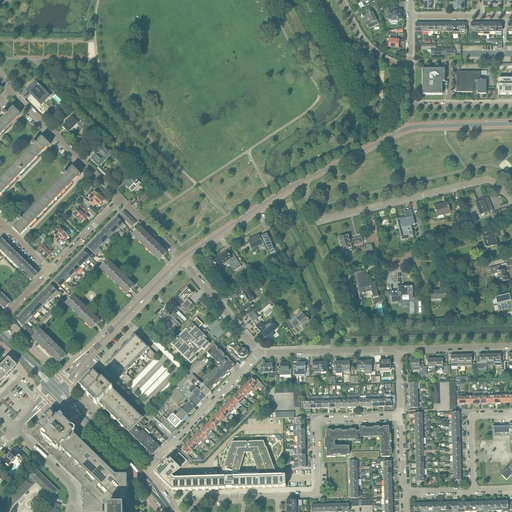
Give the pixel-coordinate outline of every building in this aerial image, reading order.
[(388,10),(388,12),(387,12),(387,18),(388,18),(388,19),(392,19),(392,20),(397,20),(397,19),(400,19),(400,18),(401,18),(401,15),(400,15),(400,11),(397,11),(397,8),(396,4),(387,6),(388,10)] [(366,25),(369,29),(379,24),(377,20),(376,20),(372,12),(371,13),(369,9),(361,13),(363,17),(367,15),(370,23),(366,25)] [(465,23),(458,23),(458,32),(464,32),(464,33),(467,33),(467,27),(465,27),(465,23)] [(387,34),(387,39),(389,39),(388,47),(398,48),(399,40),(396,40),(397,35),(390,34),(387,34)] [(455,51),(460,51),(460,44),(455,44),(455,48),(443,48),(443,55),(455,55),(455,51)] [(443,55),(443,48),(435,48),(435,45),(421,45),(421,49),(428,49),(431,49),(431,55),(443,55)] [(442,95),(442,90),(447,90),(447,82),(444,82),(444,69),(422,69),(422,95),(442,95)] [(456,92),(474,92),(477,92),(477,94),(486,94),(486,80),(484,80),(480,80),(480,76),(480,72),(458,72),(456,72),(456,92)] [(497,85),(497,88),(498,88),(498,95),(511,94),(511,77),(498,78),(498,85),(497,85)] [(35,82),(27,91),(31,94),(32,93),(36,96),(34,97),(34,98),(41,105),(43,103),(42,102),(47,97),(48,98),(50,96),(45,91),(42,89),(43,88),(40,85),(39,86),(35,82)] [(0,134),(11,123),(16,118),(19,115),(17,112),(14,109),(11,107),(8,110),(8,111),(7,112),(5,113),(3,111),(0,114),(2,116),(0,118),(0,134)] [(62,125),(69,132),(77,124),(88,136),(93,131),(77,116),(74,119),(71,116),(62,125)] [(0,195),(17,178),(20,175),(41,153),(46,148),(50,145),(47,142),(44,139),(42,137),(38,140),(35,143),(33,141),(31,144),(33,146),(31,147),(0,179),(0,195)] [(98,167),(112,153),(104,145),(90,159),(98,167)] [(120,160),(106,174),(108,177),(123,163),(120,160)] [(16,224),(12,228),(15,231),(18,233),(20,236),(24,232),(25,232),(29,227),(72,183),(77,178),(80,174),(78,172),(75,169),(72,167),(69,170),(66,173),(64,171),(63,172),(61,173),(64,176),(62,177),(22,218),(21,219),(19,217),(17,219),(19,221),(16,224)] [(128,179),(124,183),(131,191),(138,185),(140,182),(139,182),(133,176),(130,173),(126,177),(128,179)] [(140,199),(143,202),(153,192),(150,189),(140,199)] [(92,200),(89,202),(87,201),(81,195),(79,198),(84,203),(89,207),(100,195),(95,191),(89,197),(92,200)] [(100,195),(89,207),(94,212),(96,214),(98,211),(93,207),(97,203),(99,205),(105,200),(100,195)] [(496,206),(503,204),(501,196),(494,198),(496,206)] [(479,202),(475,204),(479,216),(480,218),(489,214),(488,212),(493,210),(488,197),(482,199),(478,200),(479,202)] [(448,203),(434,207),(436,215),(450,212),(448,203)] [(73,214),(72,214),(77,219),(78,218),(87,209),(82,205),(73,214)] [(78,218),(77,219),(82,224),(82,223),(88,217),(85,215),(89,212),(91,214),(94,217),(96,214),(94,212),(89,207),(87,209),(78,218)] [(403,239),(414,237),(411,226),(410,226),(410,225),(414,224),(415,224),(411,210),(406,211),(408,218),(398,220),(403,239)] [(112,222),(119,229),(124,224),(117,217),(115,219),(114,219),(111,222),(112,223),(112,222)] [(109,224),(106,227),(107,228),(107,227),(113,233),(114,234),(119,229),(112,222),(112,223),(110,225),(109,224)] [(53,239),(51,241),(53,243),(55,241),(65,232),(60,227),(55,233),(57,235),(53,239)] [(107,227),(107,228),(105,230),(105,229),(104,229),(102,232),(102,233),(102,232),(108,238),(113,233),(107,227)] [(140,227),(134,233),(133,235),(145,247),(153,240),(140,227)] [(55,241),(53,243),(55,246),(56,247),(61,251),(63,248),(58,243),(62,239),(64,242),(69,236),(65,232),(55,241)] [(109,239),(108,238),(102,232),(102,233),(100,235),(100,234),(97,237),(97,238),(98,237),(103,243),(104,244),(109,239)] [(487,237),(483,238),(484,241),(485,248),(491,247),(492,250),(497,249),(496,245),(497,245),(495,238),(498,237),(497,233),(486,236),(487,237)] [(270,239),(269,239),(267,234),(262,236),(260,237),(259,236),(247,241),(251,249),(263,243),(266,251),(268,250),(269,253),(267,254),(270,261),(278,257),(270,239)] [(351,247),(363,244),(361,237),(349,240),(348,235),(338,238),(341,251),(351,248),(351,247)] [(93,243),(98,248),(103,243),(98,237),(97,238),(96,240),(95,239),(92,242),(93,243)] [(0,251),(6,257),(13,251),(0,239),(0,251)] [(166,253),(153,240),(145,247),(159,261),(166,253)] [(46,241),(37,251),(42,255),(51,246),(46,241)] [(51,246),(42,255),(46,260),(52,254),(49,252),(50,251),(53,248),(54,249),(56,247),(55,246),(53,243),(51,246)] [(90,244),(87,247),(93,253),(95,255),(100,250),(98,248),(93,243),(91,245),(90,244)] [(25,263),(13,251),(6,257),(18,269),(25,263)] [(79,256),(86,263),(91,258),(84,251),(82,253),(81,253),(78,256),(79,256)] [(219,256),(212,261),(218,269),(223,266),(226,264),(227,266),(229,265),(233,272),(241,267),(236,258),(234,255),(233,255),(234,256),(231,258),(227,252),(219,256)] [(76,258),(73,261),(74,261),(80,267),(82,264),(84,266),(87,264),(86,263),(79,256),(77,258),(76,258)] [(100,268),(113,281),(120,273),(107,260),(100,268)] [(71,263),(69,266),(75,272),(76,273),(81,268),(80,267),(74,261),(72,263),(71,263)] [(18,269),(28,279),(31,281),(37,275),(25,263),(18,269)] [(502,270),(500,265),(490,267),(491,273),(497,272),(499,282),(508,280),(507,275),(505,276),(505,272),(508,271),(508,269),(502,270)] [(67,268),(64,271),(70,277),(71,278),(72,279),(77,274),(76,273),(75,272),(69,266),(67,268)] [(361,271),(354,272),(357,283),(358,283),(359,288),(358,288),(360,294),(364,293),(366,292),(366,291),(371,289),(371,291),(373,298),(374,298),(375,302),(385,300),(383,294),(378,295),(375,282),(374,281),(371,282),(371,283),(367,284),(365,276),(363,270),(361,271)] [(60,276),(65,282),(70,277),(64,271),(62,273),(59,276),(60,276)] [(120,273),(113,281),(127,294),(134,286),(120,273)] [(68,284),(65,282),(60,276),(59,276),(58,278),(57,278),(54,281),(60,287),(63,284),(65,287),(68,284)] [(426,282),(425,283),(429,295),(436,293),(436,292),(441,291),(441,293),(446,292),(442,277),(438,278),(438,280),(433,282),(433,281),(432,281),(432,280),(426,281),(426,282)] [(54,298),(59,293),(51,285),(49,287),(48,286),(45,290),(46,290),(54,298)] [(253,305),(251,302),(255,300),(246,286),(232,295),(234,298),(243,293),(249,303),(240,308),(243,312),(253,305)] [(401,301),(401,296),(409,296),(409,299),(413,299),(412,286),(397,287),(397,288),(397,291),(390,291),(391,297),(391,298),(392,298),(392,302),(401,301)] [(181,305),(182,307),(186,310),(192,303),(188,298),(193,293),(187,287),(179,296),(178,296),(178,298),(180,299),(181,299),(182,299),(185,302),(181,305)] [(43,291),(40,295),(41,295),(48,302),(49,303),(54,298),(46,290),(44,292),(43,291)] [(511,291),(495,295),(497,304),(498,304),(500,311),(499,312),(499,315),(511,311),(511,291)] [(10,303),(8,300),(0,292),(0,306),(3,309),(10,303)] [(38,297),(35,300),(36,300),(43,307),(48,302),(41,295),(39,297),(38,297)] [(66,303),(79,316),(86,309),(73,296),(66,303)] [(38,312),(43,307),(36,300),(34,302),(31,305),(38,312)] [(26,310),(27,310),(33,317),(38,312),(31,305),(29,307),(26,310)] [(92,329),(97,324),(99,322),(86,309),(79,316),(92,329)] [(24,312),(21,315),(22,315),(27,320),(28,322),(30,323),(35,318),(33,317),(27,310),(26,310),(25,312),(24,312)] [(179,316),(174,311),(170,315),(165,310),(153,322),(159,328),(169,318),(178,327),(180,325),(176,320),(179,316)] [(288,319),(285,321),(290,330),(294,327),(295,328),(296,328),(295,328),(300,324),(302,326),(309,321),(304,315),(301,311),(297,314),(290,320),(289,319),(288,319)] [(249,318),(253,322),(259,317),(256,313),(249,318)] [(16,320),(24,327),(26,325),(24,324),(27,320),(22,315),(20,317),(19,317),(16,320)] [(196,318),(171,344),(191,363),(197,357),(195,355),(202,348),(204,350),(210,344),(205,339),(207,338),(204,335),(204,336),(204,335),(197,329),(203,324),(196,318)] [(267,340),(270,338),(274,334),(272,332),(276,328),(271,321),(264,327),(261,322),(256,326),(267,340)] [(24,327),(23,328),(25,331),(30,336),(34,332),(30,328),(29,329),(26,325),(24,327)] [(149,339),(153,336),(146,329),(142,333),(149,339)] [(59,363),(63,359),(66,356),(39,330),(32,337),(59,363)] [(106,364),(116,374),(127,385),(132,380),(125,373),(144,354),(151,360),(156,355),(135,334),(106,364)] [(230,347),(231,348),(232,349),(234,350),(235,351),(236,352),(237,354),(238,355),(238,356),(239,356),(239,357),(240,357),(241,357),(242,358),(243,358),(243,357),(244,357),(245,357),(246,356),(247,355),(247,354),(247,353),(248,353),(248,352),(247,352),(247,351),(247,350),(246,349),(245,349),(244,348),(243,348),(242,348),(241,348),(240,347),(239,347),(239,346),(238,346),(238,345),(237,344),(237,343),(236,341),(234,343),(235,345),(231,347),(230,347)] [(223,365),(208,380),(207,379),(202,384),(210,391),(233,368),(232,366),(232,365),(233,364),(214,345),(206,352),(211,357),(212,356),(221,364),(223,365)] [(479,359),(477,359),(477,368),(477,369),(484,369),(484,367),(487,367),(487,365),(486,354),(479,355),(479,359)] [(0,364),(0,379),(1,380),(7,374),(7,375),(9,373),(9,372),(15,366),(7,358),(5,359),(0,364)] [(202,360),(201,358),(198,361),(197,360),(188,370),(189,371),(198,362),(199,363),(202,360)] [(129,384),(133,387),(157,363),(153,359),(129,384)] [(423,376),(423,374),(423,367),(423,364),(419,364),(419,359),(410,359),(410,360),(408,360),(409,363),(410,363),(410,368),(414,368),(414,370),(419,370),(419,377),(423,376)] [(379,364),(375,364),(375,371),(380,371),(380,370),(390,370),(390,369),(390,360),(379,361),(379,364)] [(276,372),(272,372),(272,363),(263,364),(263,367),(261,367),(257,372),(260,375),(263,372),(267,372),(268,378),(274,378),(274,376),(276,376),(276,372)] [(280,370),(280,374),(290,374),(290,375),(291,375),(291,369),(288,369),(288,363),(280,363),(280,370)] [(296,365),(293,365),(293,373),(296,372),(305,372),(305,363),(296,363),(296,365)] [(145,399),(171,372),(163,365),(137,391),(145,399)] [(96,367),(79,384),(89,393),(87,395),(92,400),(91,400),(92,401),(97,405),(99,403),(129,432),(136,425),(139,422),(143,418),(146,415),(96,367)] [(211,392),(210,391),(202,384),(193,374),(188,379),(206,397),(211,392)] [(253,379),(252,378),(250,380),(249,379),(246,382),(247,383),(254,390),(258,386),(263,390),(266,388),(254,377),(253,379)] [(183,384),(201,402),(206,397),(188,379),(183,384)] [(254,390),(247,383),(245,385),(245,384),(242,387),(242,388),(248,393),(250,391),(251,393),(254,390)] [(196,407),(201,402),(183,384),(178,390),(186,398),(189,401),(196,407)] [(238,392),(243,398),(248,393),(242,388),(241,390),(240,389),(237,392),(238,392)] [(188,416),(196,407),(189,401),(185,405),(182,402),(186,398),(178,390),(169,398),(188,416)] [(235,394),(232,397),(233,397),(238,402),(240,404),(245,399),(243,398),(238,392),(236,394),(235,394)] [(391,394),(384,394),(385,406),(391,406),(391,403),(395,403),(395,395),(391,395),(391,394)] [(465,404),(465,395),(457,395),(457,404),(465,404)] [(228,401),(228,402),(234,407),(238,402),(233,397),(231,399),(231,398),(228,401)] [(169,398),(163,405),(181,422),(188,416),(169,398)] [(226,403),(223,406),(224,407),(231,413),(235,409),(234,407),(228,402),(227,404),(226,403)] [(163,405),(157,411),(159,413),(163,416),(175,428),(181,422),(163,405)] [(219,411),(225,417),(227,419),(231,414),(224,407),(222,409),(221,408),(218,411),(219,411)] [(56,417),(50,411),(38,424),(39,425),(30,435),(58,462),(80,440),(73,434),(76,429),(71,426),(68,422),(64,419),(61,414),(56,417)] [(215,416),(220,422),(225,417),(219,411),(217,413),(214,416),(215,416)] [(170,433),(175,428),(163,416),(158,421),(170,433)] [(209,420),(210,421),(215,426),(220,422),(215,416),(213,418),(212,417),(209,420)] [(149,424),(143,418),(139,422),(136,425),(142,431),(149,424)] [(205,425),(205,426),(211,431),(215,426),(210,421),(208,423),(207,422),(205,425)] [(492,426),(492,436),(509,436),(510,453),(511,453),(511,423),(509,423),(509,426),(492,426)] [(149,424),(142,431),(148,437),(155,429),(149,424)] [(135,438),(142,431),(136,425),(129,432),(135,438)] [(203,427),(200,430),(201,431),(206,436),(208,438),(213,433),(211,431),(205,426),(203,428),(203,427)] [(355,433),(355,429),(326,430),(326,438),(324,438),(324,449),(326,449),(326,457),(346,456),(346,455),(349,455),(348,446),(345,446),(345,448),(333,448),(333,439),(355,438),(355,443),(360,443),(360,436),(382,435),(382,454),(381,454),(381,457),(390,457),(390,454),(391,454),(391,434),(389,434),(388,426),(359,427),(359,433),(355,433)] [(140,444),(146,449),(161,435),(155,429),(148,437),(140,444)] [(135,438),(140,444),(148,437),(142,431),(135,438)] [(199,432),(198,432),(195,435),(196,435),(201,441),(206,436),(201,431),(199,432)] [(152,455),(166,440),(161,435),(146,449),(152,455)] [(193,436),(191,439),(191,440),(197,445),(200,448),(204,443),(201,441),(196,435),(194,437),(193,436)] [(115,475),(99,459),(80,440),(58,462),(78,481),(79,481),(83,481),(83,511),(102,511),(103,504),(108,504),(108,502),(112,502),(112,504),(116,504),(116,497),(126,497),(126,491),(127,490),(128,489),(128,487),(128,486),(128,485),(128,483),(127,482),(126,481),(126,475),(115,475)] [(187,445),(192,450),(197,445),(191,440),(190,442),(189,441),(186,444),(187,445)] [(166,461),(160,467),(159,467),(160,468),(155,473),(157,475),(156,475),(157,476),(157,475),(165,483),(164,483),(165,483),(172,490),(175,489),(175,488),(178,488),(178,489),(182,489),(182,488),(185,488),(185,489),(189,489),(189,488),(191,488),(191,489),(195,489),(195,488),(198,488),(198,489),(202,489),(202,487),(205,487),(205,489),(208,488),(208,487),(211,487),(211,488),(215,488),(215,487),(218,487),(218,488),(222,488),(222,487),(224,487),(224,489),(225,489),(225,487),(227,487),(232,486),(232,488),(238,488),(239,488),(245,487),(245,488),(246,488),(246,487),(252,487),(252,488),(252,487),(258,487),(258,488),(259,488),(259,487),(265,487),(271,487),(272,487),(278,486),(278,487),(279,487),(279,486),(285,486),(285,487),(285,482),(285,475),(285,474),(278,475),(277,475),(277,474),(275,475),(272,467),(274,466),(273,466),(266,447),(263,441),(249,441),(249,442),(246,442),(246,441),(231,442),(230,448),(229,448),(223,468),(222,467),(222,468),(224,468),(222,476),(220,475),(220,476),(221,476),(224,476),(224,478),(173,480),(171,477),(172,476),(173,475),(180,468),(172,460),(169,458),(167,460),(166,461)] [(192,450),(187,445),(185,447),(184,446),(181,449),(182,450),(180,451),(190,461),(192,461),(192,459),(188,455),(192,450)] [(8,465),(16,457),(22,462),(26,457),(21,451),(20,452),(15,447),(3,460),(8,465)] [(179,453),(175,457),(183,465),(187,461),(179,453)] [(511,460),(509,463),(510,465),(507,469),(505,469),(501,474),(501,475),(506,480),(511,475),(511,460)] [(34,484),(33,484),(35,482),(42,489),(41,491),(42,492),(44,490),(52,498),(58,491),(35,468),(28,475),(29,476),(27,478),(6,498),(7,499),(4,506),(8,510),(12,505),(13,506),(25,494),(26,495),(28,494),(26,492),(34,484)] [(45,511),(58,511),(59,509),(61,505),(51,502),(49,501),(45,511)] [(108,504),(107,511),(122,511),(122,504),(116,504),(112,504),(112,502),(108,502),(108,504)] [(420,511),(420,503),(414,504),(414,507),(410,507),(409,511),(420,511)]
